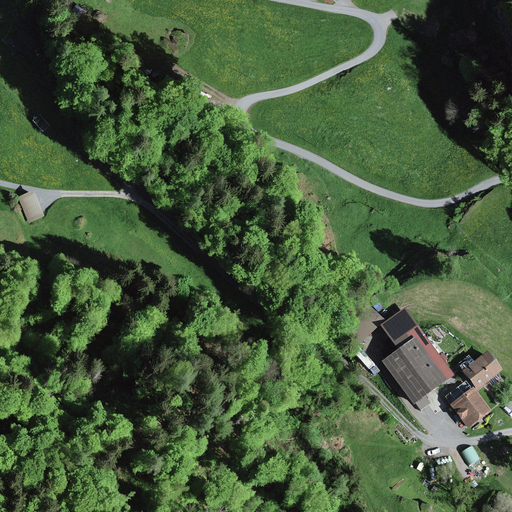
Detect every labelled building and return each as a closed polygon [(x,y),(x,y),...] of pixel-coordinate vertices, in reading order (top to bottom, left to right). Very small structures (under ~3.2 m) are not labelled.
[(44,43),(30,31),(13,49),(28,62),(44,43)] [(36,197),(18,201),(23,226),(41,222),(36,197)] [(424,342),(388,367),(417,409),(453,384),(424,342)] [(497,354),(470,373),(483,392),(511,374),(497,354)] [(483,396),(457,413),(471,435),(497,418),(483,396)] [(464,451),(471,465),(482,460),(475,445),(464,451)]
